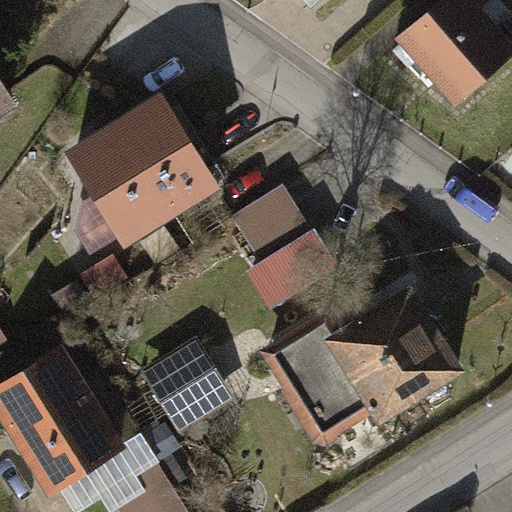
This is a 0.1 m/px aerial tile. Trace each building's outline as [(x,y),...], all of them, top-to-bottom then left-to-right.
[(511,78),(511,12),(500,0),(457,0),(418,36),(482,106),(511,78)] [(0,26),(0,131),(47,103),(0,26)] [(189,88),(92,152),(147,234),(244,170),(189,88)] [(347,304),(277,350),(338,443),(399,403),(409,418),(496,361),(439,274),(361,325),(347,304)] [(148,365),(184,431),(242,400),(206,333),(148,365)] [(77,345),(0,391),(0,392),(60,492),(138,446),(77,345)]
